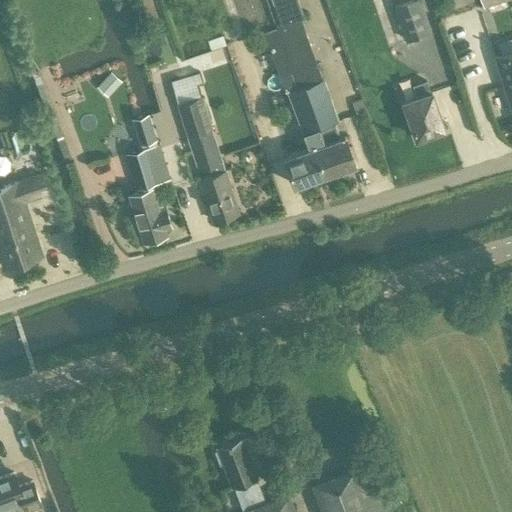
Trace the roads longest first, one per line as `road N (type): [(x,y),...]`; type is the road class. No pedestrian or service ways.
road 1 (tertiary): [(0,395),(511,248)]
road 2 (unclassified): [(0,311),(511,165)]
